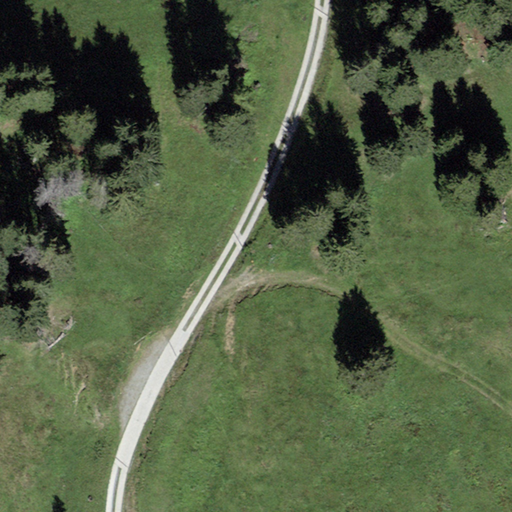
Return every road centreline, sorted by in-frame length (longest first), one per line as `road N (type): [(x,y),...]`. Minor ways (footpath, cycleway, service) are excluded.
road 1 (track): [(206,296),(325,35),(326,0)]
road 2 (track): [(122,511),(122,466),(206,296)]
